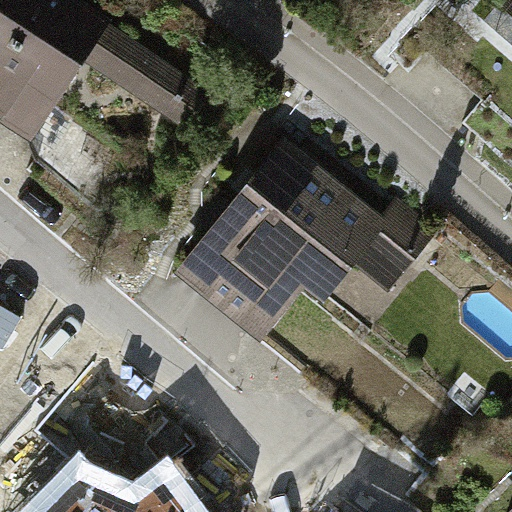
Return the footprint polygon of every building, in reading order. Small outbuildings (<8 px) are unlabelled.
[(194,80),(67,0),(0,0),(0,121),(28,140),(76,65),(167,123),(194,80)] [(511,0),(495,0),(511,18),(511,0)] [(278,134),(209,220),(297,289),(315,307),(364,249),(400,280),(438,237),(393,199),(377,218),(278,134)] [(209,220),(171,268),(259,337),(297,289),(209,220)] [(0,384),(12,392),(52,342),(0,310),(0,384)] [(195,511),(165,472),(135,494),(78,469),(32,511),(195,511)]
